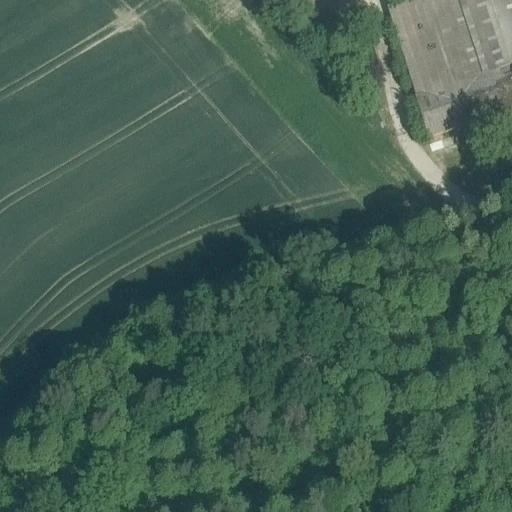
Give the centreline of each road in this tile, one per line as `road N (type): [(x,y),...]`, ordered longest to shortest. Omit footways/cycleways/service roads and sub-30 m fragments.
road 1 (unknown): [(0,444),(107,352),(192,300),(314,265)]
road 2 (unknown): [(314,265),(484,216)]
